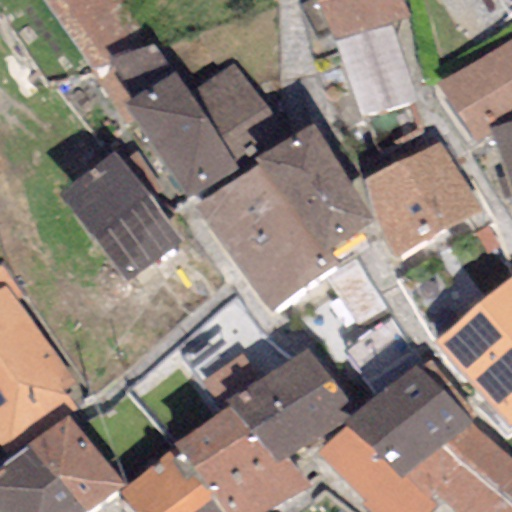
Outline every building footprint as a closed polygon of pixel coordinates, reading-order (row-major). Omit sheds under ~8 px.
[(117,0),(39,0),(95,88),(151,53),(117,0)] [(410,24),(399,0),(308,0),(334,52),(391,32),(410,24)] [(391,32),(334,52),(360,127),(420,107),(391,32)] [(511,124),(511,44),(436,94),(473,150),(511,124)] [(174,81),(119,120),(187,216),(237,180),(215,149),(268,116),(232,66),(186,98),(174,81)] [(511,135),(490,143),(511,213),(511,135)] [(332,264),(369,236),(359,215),(311,141),(251,178),(254,182),(326,282),(338,276),(332,264)] [(484,218),(440,149),(361,195),(393,275),(484,218)] [(183,249),(113,161),(57,209),(127,297),(183,249)] [(254,182),(194,220),(270,323),(326,282),(254,182)] [(0,269),(0,268),(0,454),(7,464),(76,415),(63,397),(76,386),(16,304),(22,298),(0,269)] [(511,284),(434,353),(510,442),(511,440),(511,284)] [(357,425),(306,360),(225,414),(229,419),(274,477),(285,471),(338,438),(357,425)] [(366,418),(343,439),(317,464),(366,508),(363,511),(441,511),(442,511),(443,511),(511,511),(511,463),(417,376),(366,418)] [(286,511),(307,498),(285,471),(274,477),(229,419),(172,460),(208,511),(286,511)] [(102,511),(123,495),(68,427),(0,481),(0,511),(102,511)] [(206,511),(208,511),(172,460),(120,504),(124,511),(206,511)]
